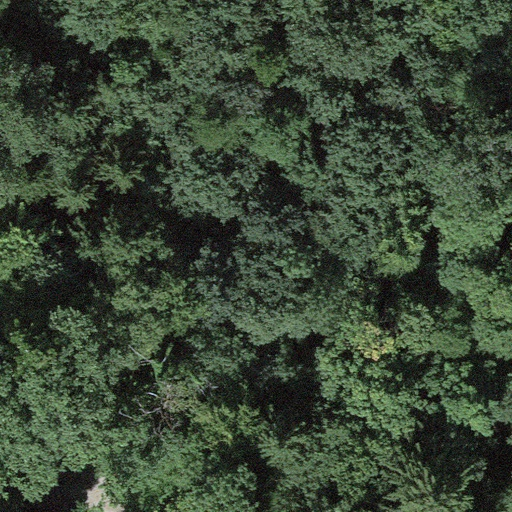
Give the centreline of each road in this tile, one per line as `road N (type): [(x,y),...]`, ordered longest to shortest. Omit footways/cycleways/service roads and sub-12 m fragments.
road 1 (track): [(0,354),(98,495)]
road 2 (track): [(0,495),(98,495),(132,511)]
